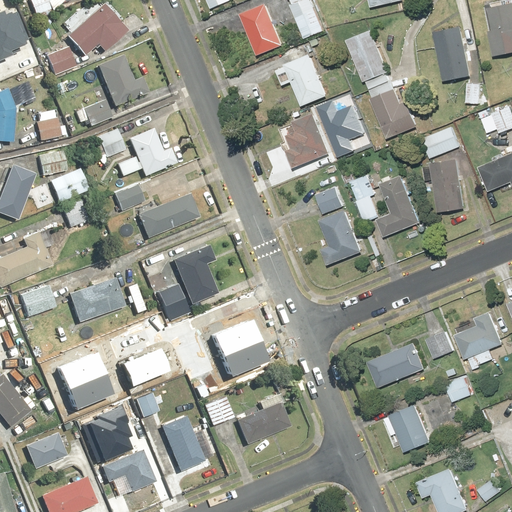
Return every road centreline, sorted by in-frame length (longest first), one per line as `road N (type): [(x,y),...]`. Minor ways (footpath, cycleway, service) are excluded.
road 1 (residential): [(165,0),(303,330)]
road 2 (residential): [(303,330),(511,245)]
road 3 (residential): [(350,457),(212,511)]
road 4 (residential): [(303,330),(350,457)]
